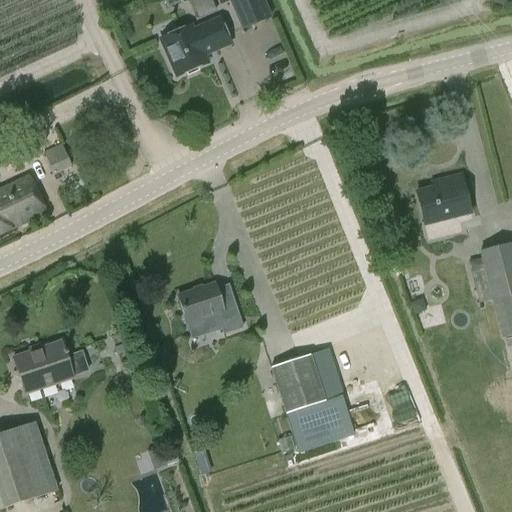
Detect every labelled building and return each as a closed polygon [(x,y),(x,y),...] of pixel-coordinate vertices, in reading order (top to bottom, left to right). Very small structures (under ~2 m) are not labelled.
[(218,0),(221,4),(230,0),(231,0),(245,31),(273,19),(265,0),(218,0)] [(204,55),(230,44),(219,19),(193,30),(191,26),(160,40),(175,77),(207,63),(204,55)] [(53,175),(70,167),(60,145),(43,153),(53,175)] [(424,226),(470,214),(460,176),(442,181),(443,186),(416,193),(424,226)] [(0,230),(34,215),(19,182),(0,190),(0,230)] [(491,302),(500,339),(511,336),(511,243),(479,252),(480,259),(468,261),(479,303),(490,300),(491,302)] [(177,296),(186,324),(218,314),(224,333),(241,327),(234,308),(223,311),(214,284),(177,296)] [(413,316),(424,311),(421,304),(416,302),(409,305),(413,316)] [(73,379),(73,377),(88,372),(82,352),(66,357),(61,342),(11,358),(24,395),(73,379)] [(334,433),(330,419),(324,402),(309,355),(270,368),(291,432),(307,426),(311,440),(334,433)] [(422,426),(437,421),(424,383),(409,388),(422,426)] [(35,423),(0,434),(0,510),(58,491),(35,423)] [(163,455),(166,466),(177,463),(174,451),(163,455)]
